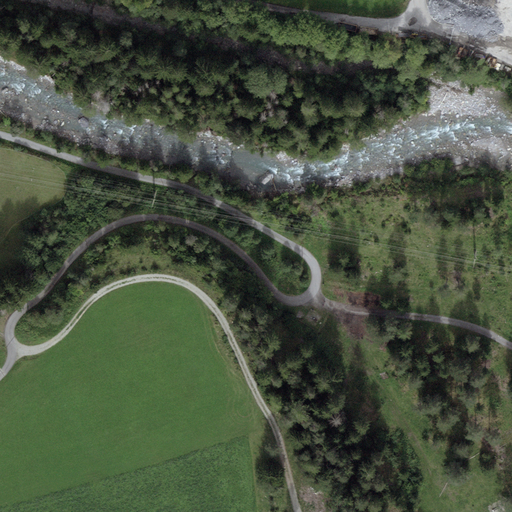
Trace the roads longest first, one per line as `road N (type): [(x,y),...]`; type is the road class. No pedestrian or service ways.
road 1 (track): [(11,344),(24,353),(41,350),(117,286),(173,281),(198,294),(294,462),(309,511)]
road 2 (track): [(311,297),(282,298),(216,235),(144,218),(84,245),(13,320),(11,344)]
road 3 (track): [(0,140),(205,202),(293,245),(317,268),(311,297)]
road 4 (track): [(511,345),(442,317),(345,309),(311,297)]
